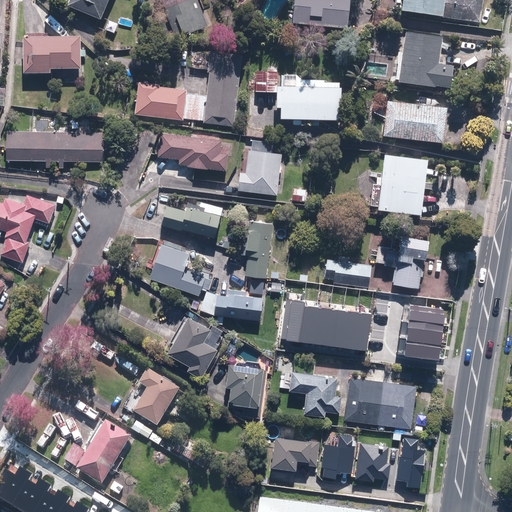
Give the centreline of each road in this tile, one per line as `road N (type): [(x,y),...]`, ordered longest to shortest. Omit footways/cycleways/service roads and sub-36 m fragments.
road 1 (secondary): [(511,165),(456,502)]
road 2 (residential): [(0,398),(103,225)]
road 3 (residential): [(456,502),(273,475)]
